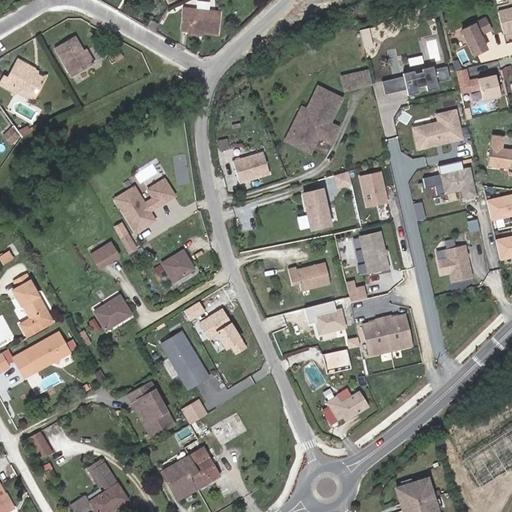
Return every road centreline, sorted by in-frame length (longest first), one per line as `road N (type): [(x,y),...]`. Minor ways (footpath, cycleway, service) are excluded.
road 1 (unclassified): [(318,467),(239,272),(214,181),(215,78)]
road 2 (tertiary): [(365,460),(511,338)]
road 3 (unknown): [(239,272),(155,316),(146,315),(117,267)]
road 4 (residential): [(215,78),(79,0)]
